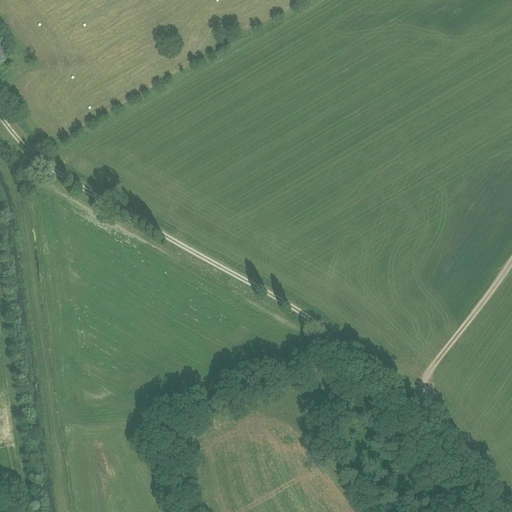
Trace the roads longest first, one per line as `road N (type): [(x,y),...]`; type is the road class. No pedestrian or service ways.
road 1 (track): [(511,261),(429,371),(425,403)]
road 2 (track): [(507,511),(425,403)]
